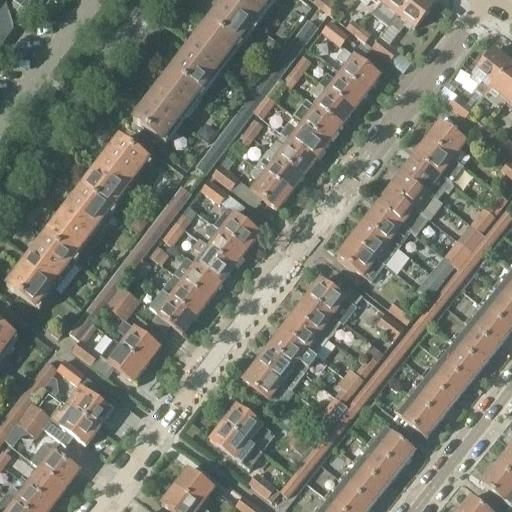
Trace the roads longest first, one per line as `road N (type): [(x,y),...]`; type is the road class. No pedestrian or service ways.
road 1 (residential): [(101,511),(486,0)]
road 2 (residential): [(0,205),(157,0)]
road 3 (residential): [(415,511),(511,391)]
road 4 (residential): [(91,0),(0,122)]
